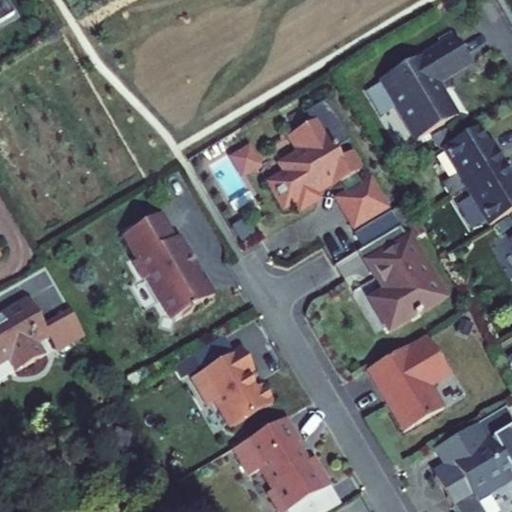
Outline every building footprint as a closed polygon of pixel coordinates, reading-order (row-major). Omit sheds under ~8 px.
[(2,0),(0,0),(0,21),(10,16),(2,0)] [(378,82),(414,143),(457,117),(438,85),(470,66),(453,38),(378,82)] [(315,121),(289,136),(300,154),(279,166),(284,175),(273,182),(271,190),(282,210),(294,203),(299,211),(318,200),(313,191),(326,183),(330,185),(336,181),(345,196),(338,200),(354,227),(384,210),(367,182),(361,186),(354,175),(358,173),(347,155),(338,160),(315,121)] [(476,130),(441,150),(464,189),(504,166),(495,152),(491,155),(485,145),(476,130)] [(490,142),(485,145),(491,155),(495,152),(490,142)] [(504,166),(464,189),(487,228),(511,213),(511,190),(507,182),(511,179),(504,166)] [(190,311),(213,297),(205,283),(202,285),(175,240),(172,242),(158,217),(121,239),(136,263),(132,266),(140,281),(147,282),(168,317),(176,319),(181,316),(182,319),(191,313),(190,311)] [(399,228),(377,241),(385,253),(367,264),(376,279),(385,293),(370,302),(388,332),(441,300),(399,228)] [(372,281),(376,279),(367,264),(385,253),(377,241),(356,253),(372,281)] [(0,365),(7,361),(15,373),(44,357),(37,345),(31,334),(41,327),(26,301),(0,315),(0,365)] [(69,311),(41,327),(48,339),(56,353),(84,338),(69,311)] [(48,339),(41,327),(31,334),(37,345),(48,339)] [(425,337),(411,345),(415,351),(429,343),(425,337)] [(411,345),(366,372),(377,391),(381,389),(391,404),(386,407),(402,434),(442,410),(429,388),(449,377),(429,343),(415,351),(411,345)] [(240,351),(190,381),(206,408),(213,404),(229,430),(273,404),(261,385),(254,389),(246,376),(252,372),(240,351)] [(381,389),(377,391),(386,407),(391,404),(381,389)] [(310,461),(306,463),(295,445),(299,443),(285,420),(231,452),(247,478),(258,472),(270,493),(266,495),(275,511),(288,511),(329,488),(314,463),(310,461)] [(485,442),(476,425),(433,451),(443,469),(435,474),(434,479),(439,488),(443,487),(448,493),(449,497),(446,499),(453,511),(479,511),(474,501),(509,478),(511,483),(511,431),(510,428),(485,442)]
